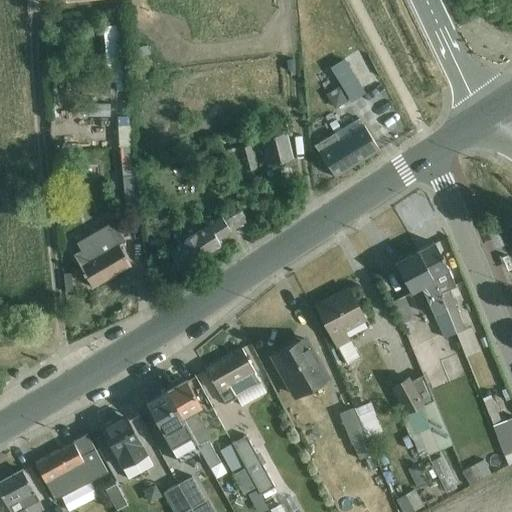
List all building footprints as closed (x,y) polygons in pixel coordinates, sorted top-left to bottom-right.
[(115,26),(110,27),(112,49),(107,49),(109,71),(114,71),(116,87),(119,86),(119,92),(128,91),(122,24),(115,25),(115,26)] [(380,76),(369,55),(355,62),(365,84),(380,76)] [(331,68),(351,102),(365,93),(344,59),(331,68)] [(389,137),(404,127),(387,99),(371,109),(389,137)] [(335,178),(379,150),(359,119),(317,148),(335,178)] [(267,166),(293,158),(286,132),(260,139),(267,166)] [(225,151),(230,169),(242,166),(244,172),(256,168),(251,144),(225,151)] [(123,177),(126,214),(142,213),(138,175),(123,177)] [(180,272),(220,246),(217,241),(231,233),(221,217),(168,252),(180,272)] [(93,289),(132,265),(119,245),(124,242),(113,222),(76,243),(81,251),(73,255),(93,289)] [(495,224),(486,227),(495,249),(504,246),(495,224)] [(451,289),(456,287),(434,243),(419,252),(458,342),(464,356),(480,350),(471,328),(465,330),(455,306),(458,304),(451,289)] [(458,342),(419,252),(396,264),(412,294),(421,288),(444,339),(446,338),(450,346),(458,342)] [(346,332),(366,321),(348,288),(315,306),(346,364),(359,357),(346,332)] [(404,296),(392,302),(402,324),(414,319),(404,296)] [(303,339),(274,356),(297,397),(327,380),(303,339)] [(241,407),(266,393),(241,349),(205,369),(225,404),(237,398),(241,407)] [(353,370),(342,374),(350,394),(361,390),(353,370)] [(391,386),(405,415),(421,407),(429,426),(418,431),(420,435),(412,439),(419,455),(427,452),(428,455),(452,444),(422,374),(411,381),(409,377),(391,386)] [(186,380),(167,391),(199,449),(210,468),(220,462),(209,441),(211,439),(196,411),(202,408),(186,380)] [(199,449),(167,391),(146,403),(179,462),(199,449)] [(481,398),(488,418),(502,414),(495,393),(481,398)] [(353,407),(338,414),(351,445),(352,444),(359,459),(373,454),(366,439),(367,438),(353,407)] [(128,479),(152,466),(124,415),(100,428),(128,479)] [(55,500),(108,472),(87,435),(35,463),(55,500)] [(511,435),(498,441),(507,464),(511,461),(511,435)] [(255,487),(259,495),(274,487),(262,464),(265,462),(260,452),(256,454),(246,436),(231,444),(255,487)] [(255,487),(231,444),(220,450),(243,494),(255,487)] [(431,462),(446,493),(456,488),(441,457),(431,462)] [(484,460),(462,471),(471,487),(492,475),(484,460)] [(38,511),(43,509),(22,470),(0,482),(0,493),(10,511),(38,511)] [(192,476),(178,484),(193,511),(214,511),(207,500),(206,501),(192,476)] [(162,497),(155,484),(143,491),(149,503),(162,497)] [(193,511),(178,484),(163,492),(173,511),(193,511)] [(416,491),(397,501),(401,511),(413,511),(424,506),(416,491)]
